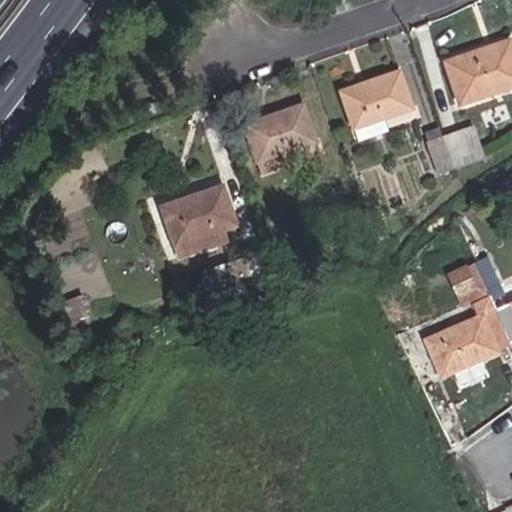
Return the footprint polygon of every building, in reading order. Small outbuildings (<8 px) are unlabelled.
[(459,102),(511,83),(511,49),(508,39),(445,61),(459,102)] [(383,116),(411,106),(399,71),(341,91),(359,140),(388,130),(383,116)] [(262,174),(320,153),(303,104),(245,125),(262,174)] [(428,141),(444,136),(441,125),(424,131),(428,141)] [(456,167),(483,157),(472,126),(444,136),(456,167)] [(439,173),(456,167),(444,136),(428,141),(439,173)] [(225,240),(221,229),(236,224),(221,185),(161,207),(179,256),(225,240)] [(369,243),(372,242),(364,219),(358,201),(343,206),(345,212),(331,217),(338,237),(352,232),(359,251),(371,248),(369,243)] [(372,242),(388,237),(381,213),(364,219),(372,242)] [(246,274),(273,265),(265,242),(238,252),(246,274)] [(206,289),(240,278),(234,260),(200,271),(206,289)] [(505,286),(488,294),(495,308),(510,342),(511,340),(511,302),(511,303),(505,286)] [(68,316),(87,309),(82,295),(52,307),(64,337),(75,333),(68,316)] [(495,308),(426,339),(442,376),(454,371),(460,385),(469,381),(478,377),(487,373),(481,359),(498,351),(496,348),(510,342),(495,308)] [(480,382),(478,377),(469,381),(471,386),(480,382)]
